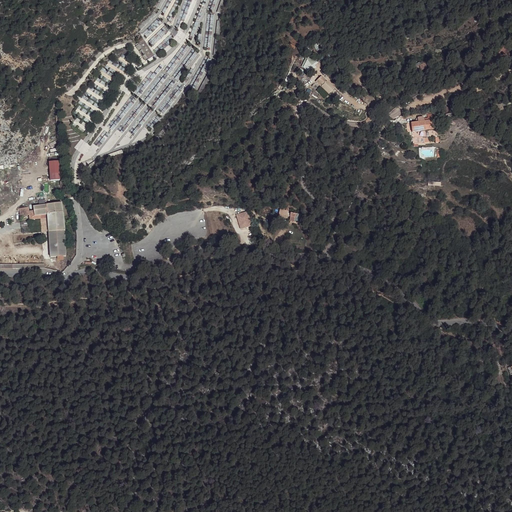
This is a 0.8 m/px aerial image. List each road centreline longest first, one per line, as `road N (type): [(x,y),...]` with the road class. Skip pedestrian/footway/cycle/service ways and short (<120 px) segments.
road 1 (unclassified): [(0,272),(134,277),(198,247),(325,254)]
road 2 (unclassified): [(325,254),(334,219),(302,186),(310,158),(297,109),(311,100),(357,125),(409,104)]
road 3 (unclassified): [(511,341),(488,324),(438,323),(365,268),(325,254)]
road 4 (track): [(409,104),(479,75),(511,38)]
